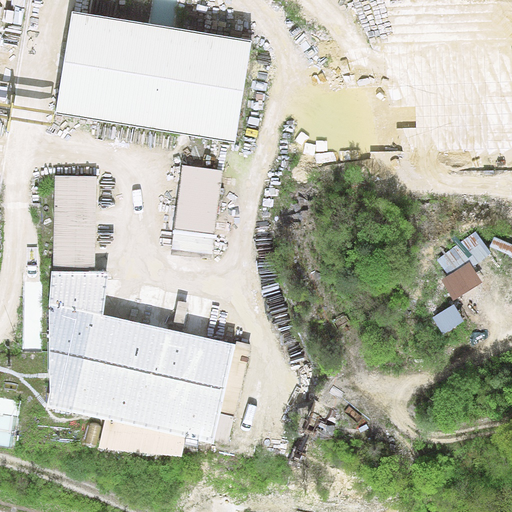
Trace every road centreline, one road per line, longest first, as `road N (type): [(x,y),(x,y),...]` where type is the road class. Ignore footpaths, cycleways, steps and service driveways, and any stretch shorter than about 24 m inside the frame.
road 1 (track): [(511,337),(416,382),(399,412),(408,426),(443,437),(511,425)]
road 2 (track): [(281,84),(399,142),(431,176),(511,190)]
road 3 (unknown): [(175,511),(0,447)]
